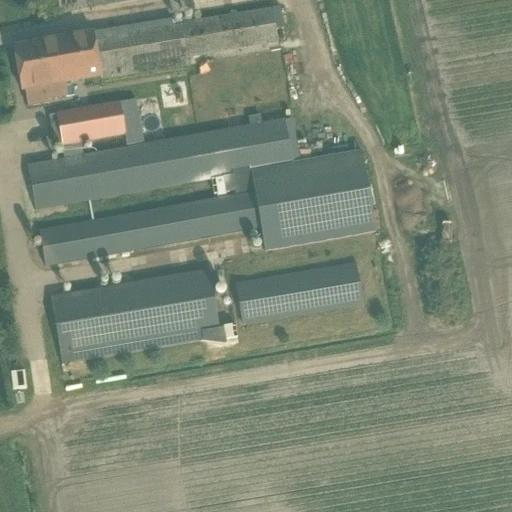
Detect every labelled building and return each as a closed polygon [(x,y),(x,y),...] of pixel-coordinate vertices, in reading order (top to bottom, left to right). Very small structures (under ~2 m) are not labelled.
[(58,3),(60,15),(150,0),(46,0),(47,5),(58,3)] [(33,45),(13,49),(21,92),(24,91),(27,109),(48,105),(48,102),(66,98),(64,84),(101,78),(102,83),(188,67),(187,61),(279,45),(273,8),(174,26),(173,20),(33,45)] [(49,116),(49,120),(54,148),(62,147),(64,161),(27,168),(35,212),(54,209),(253,173),(256,193),(39,232),(39,233),(45,268),(64,265),(260,232),(264,254),(375,234),(370,207),(360,152),(336,157),(293,165),(285,119),(261,124),(260,115),(248,118),(248,119),(248,121),(249,127),(240,129),(144,146),(144,144),(136,101),(49,116)] [(235,284),(242,326),(363,306),(355,263),(235,284)] [(70,296),(50,300),(60,358),(61,365),(93,360),(203,341),(203,342),(225,344),(226,344),(223,329),(219,329),(209,273),(70,296)]
